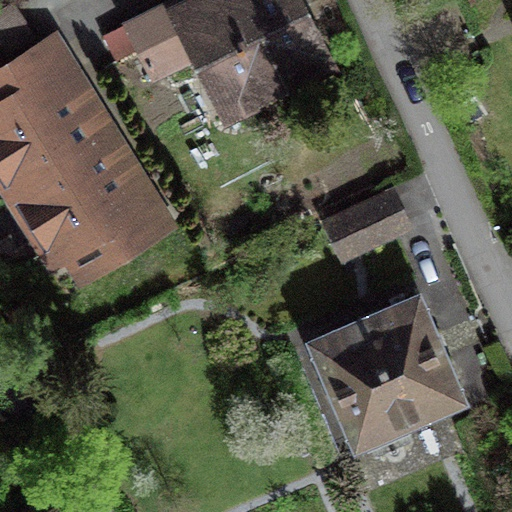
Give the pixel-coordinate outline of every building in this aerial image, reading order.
[(339,59),(309,0),(168,0),(127,20),(157,80),(198,59),(226,115),(339,59)] [(0,190),(6,200),(117,132),(57,34),(0,68),(0,190)] [(178,230),(117,132),(6,200),(55,279),(69,270),(81,290),(178,230)] [(327,229),(344,263),(414,228),(397,194),(327,229)] [(421,282),(309,330),(360,447),(471,399),(421,282)] [(72,511),(64,496),(36,511),(72,511)]
